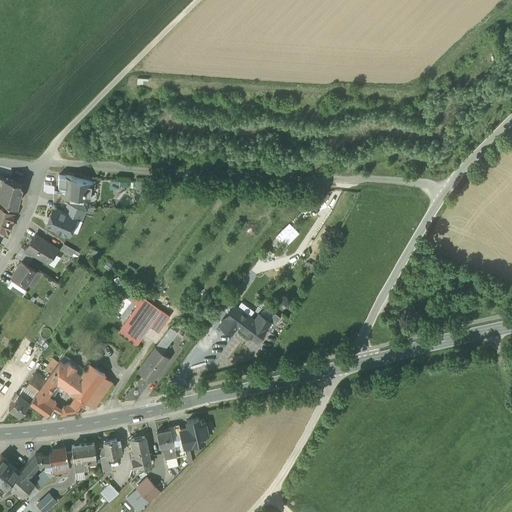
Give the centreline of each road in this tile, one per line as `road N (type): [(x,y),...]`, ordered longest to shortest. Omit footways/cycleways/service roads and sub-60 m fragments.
road 1 (secondary): [(345,364),(101,422),(0,433)]
road 2 (unclassified): [(345,364),(444,190),(511,123)]
road 3 (track): [(210,0),(48,171)]
road 4 (track): [(246,511),(284,470),(345,364)]
road 5 (secondary): [(511,326),(345,364)]
